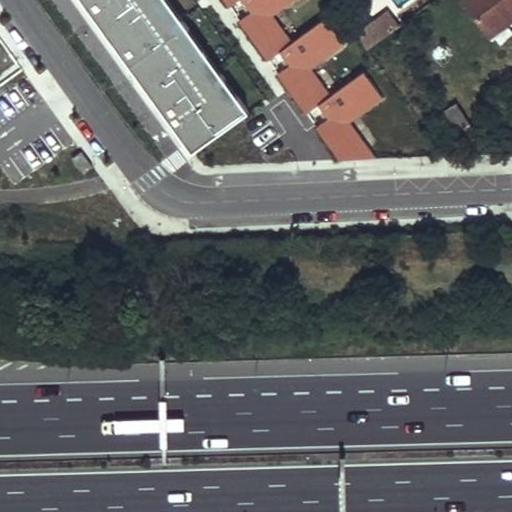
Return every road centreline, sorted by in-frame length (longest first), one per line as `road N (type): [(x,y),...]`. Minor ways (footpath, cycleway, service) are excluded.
road 1 (residential): [(511,186),(253,199),(155,192),(21,0)]
road 2 (motorway): [(511,416),(0,430)]
road 3 (motorway): [(0,502),(354,495)]
road 4 (motorway): [(354,495),(511,508)]
road 5 (motorway): [(354,495),(511,491)]
